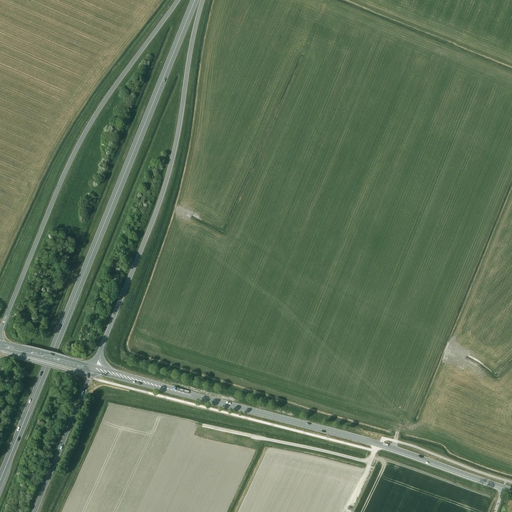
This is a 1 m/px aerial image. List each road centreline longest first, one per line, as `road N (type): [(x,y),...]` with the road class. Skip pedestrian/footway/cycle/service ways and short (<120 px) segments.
road 1 (trunk): [(0,479),(194,0)]
road 2 (secondary): [(511,490),(334,431),(93,368)]
road 3 (trunk): [(93,368),(161,195),(200,0)]
road 4 (trunk): [(177,0),(79,142),(0,328)]
road 5 (trunk): [(34,511),(93,368)]
